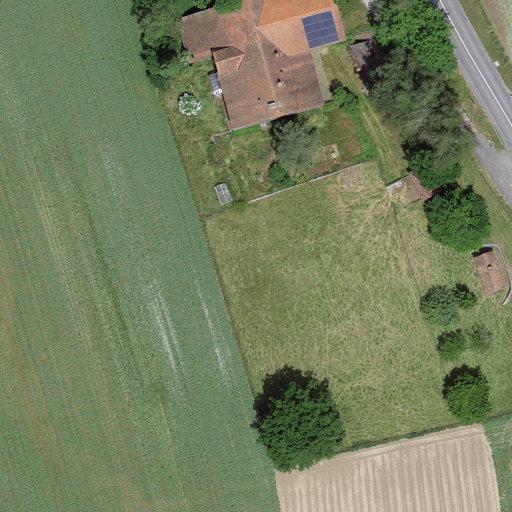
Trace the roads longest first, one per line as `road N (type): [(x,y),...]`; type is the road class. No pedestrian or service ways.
road 1 (track): [(511,182),(365,0)]
road 2 (secondary): [(439,0),(511,122)]
